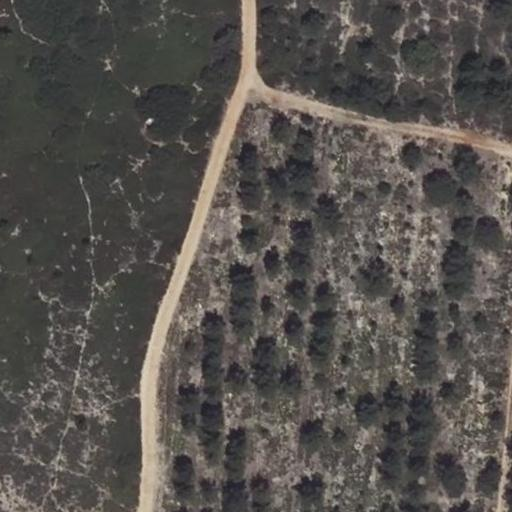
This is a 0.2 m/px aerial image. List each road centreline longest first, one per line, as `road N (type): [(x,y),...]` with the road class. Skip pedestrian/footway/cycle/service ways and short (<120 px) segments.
road 1 (track): [(245,0),(237,89),(148,360),(141,511)]
road 2 (track): [(237,89),(511,148)]
